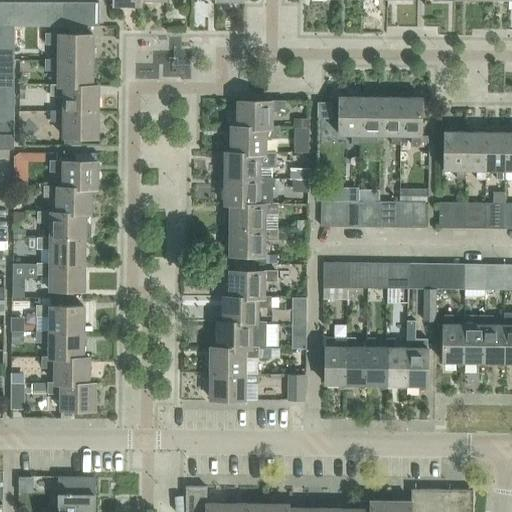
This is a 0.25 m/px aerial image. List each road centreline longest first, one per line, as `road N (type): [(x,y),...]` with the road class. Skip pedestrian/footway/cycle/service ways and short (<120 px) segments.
road 1 (residential): [(509,446),(10,438)]
road 2 (unknown): [(178,286),(178,440)]
